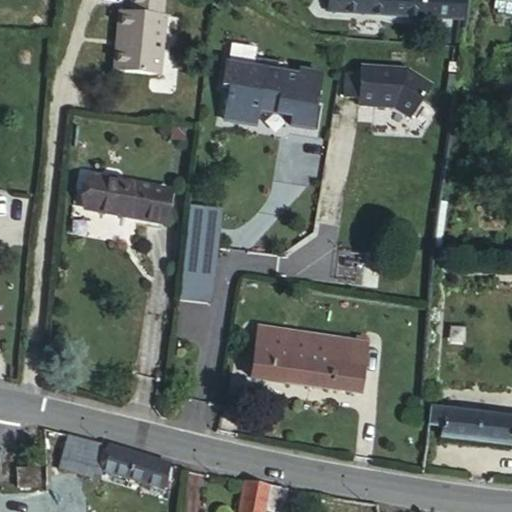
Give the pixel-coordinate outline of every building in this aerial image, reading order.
[(164,0),(131,0),(130,15),(120,14),(117,36),(122,36),(121,50),(116,49),(113,74),(161,80),(168,19),(163,18),(164,0)] [(467,0),(331,0),(332,12),(435,18),(464,20),(467,0)] [(464,29),(464,20),(435,18),(433,26),(464,29)] [(259,69),(229,64),(224,88),(232,89),(227,121),(258,127),(260,112),(295,118),(293,128),(314,131),(324,75),(303,72),(302,77),(280,73),(281,63),(261,60),(259,69)] [(409,74),(363,70),(359,109),(397,112),(413,124),(435,93),(409,74)] [(142,221),(148,188),(92,179),(86,211),(142,221)] [(170,192),(148,188),(142,221),(164,225),(170,192)] [(226,215),(192,211),(191,221),(215,224),(212,255),(206,306),(181,303),(181,306),(215,310),(226,215)] [(215,224),(191,221),(187,251),(181,303),(206,306),(212,255),(215,224)] [(368,346),(259,330),(252,379),(360,397),(368,346)] [(511,420),(429,411),(427,427),(441,429),(440,439),(511,447),(511,440),(511,420)] [(170,467),(70,438),(69,471),(85,475),(87,468),(162,492),(170,467)] [(36,468),(16,471),(18,490),(39,487),(36,468)] [(283,511),(288,491),(247,482),(241,511),(283,511)]
